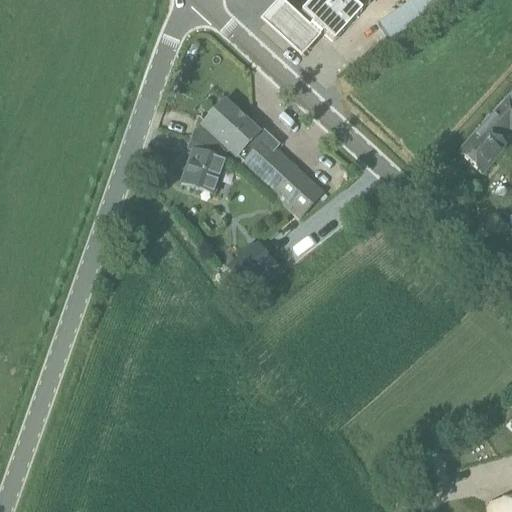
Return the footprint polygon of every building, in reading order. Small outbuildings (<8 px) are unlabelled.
[(374,0),(313,0),(301,15),(334,44),(361,12),(347,0),(359,0),(368,8),(374,0)] [(410,0),(370,27),(382,44),(447,0),(410,0)] [(511,0),(480,0),(446,24),(464,48),(492,27),(496,32),(511,21),(511,0)] [(301,63),(321,40),(279,3),(259,24),(301,63)] [(430,74),(404,102),(425,121),(450,93),(430,74)] [(476,76),(448,108),(462,121),(490,89),(476,76)] [(484,129),(459,155),(482,176),(506,150),(499,143),(509,132),(511,134),(511,98),(508,100),(509,101),(482,129),(484,129)] [(202,131),(228,154),(236,161),(237,160),(243,165),(240,168),(247,174),(240,182),(254,194),(260,186),(300,221),(324,194),(264,141),(263,142),(257,137),(258,136),(224,106),(205,126),(202,131)] [(435,135),(422,151),(429,157),(456,127),(441,113),(427,128),(435,135)] [(225,165),(228,154),(202,131),(193,154),(225,165)] [(225,165),(193,154),(192,153),(181,186),(214,197),(226,165),(225,165)] [(240,289),(272,264),(258,245),(225,271),(240,289)] [(280,269),(296,254),(290,247),(274,262),(280,269)] [(454,401),(417,407),(422,437),(447,433),(447,436),(459,434),(458,427),(489,422),(485,402),(455,406),(454,401)] [(454,511),(469,511),(463,500),(451,506),(454,511)] [(491,511),(511,511),(511,502),(491,505),(491,511)]
